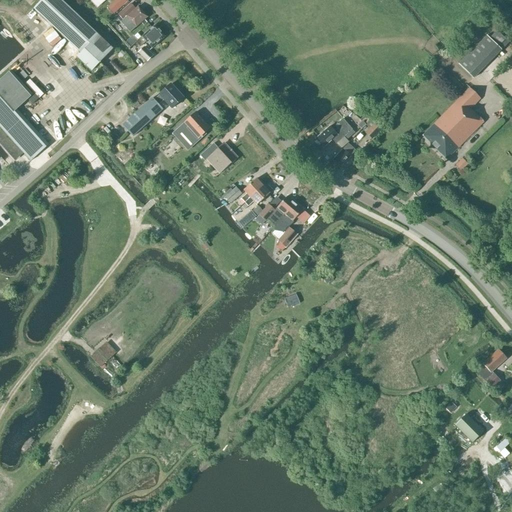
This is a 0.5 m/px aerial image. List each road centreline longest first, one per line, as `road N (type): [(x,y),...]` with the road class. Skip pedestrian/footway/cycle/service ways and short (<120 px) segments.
road 1 (tertiary): [(511,316),(427,233),(303,158),(191,33)]
road 2 (track): [(0,416),(131,234),(126,204),(76,136)]
road 3 (residential): [(0,204),(182,41)]
